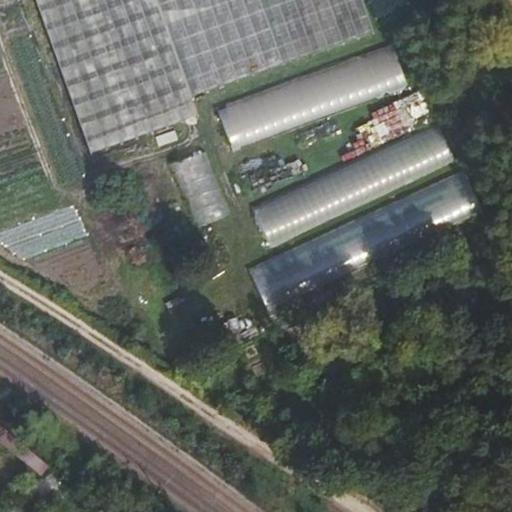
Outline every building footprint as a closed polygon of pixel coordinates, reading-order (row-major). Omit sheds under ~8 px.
[(191,96),(206,91),(167,0),(36,0),(92,154),(198,115),(191,96)] [(167,0),(206,91),(373,30),(361,0),(167,0)] [(230,144),(405,92),(393,51),(218,103),(230,144)] [(264,237),(455,164),(441,128),(250,201),(264,237)] [(200,149),(169,163),(196,225),(228,211),(200,149)] [(349,228),(248,266),(261,300),(362,262),(349,228)] [(15,447),(0,456),(0,497),(33,479),(15,447)]
